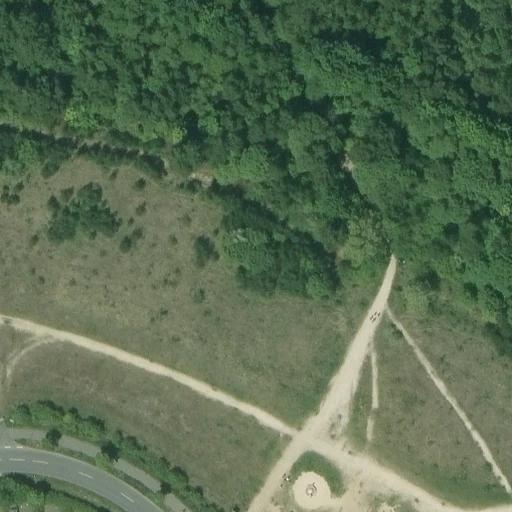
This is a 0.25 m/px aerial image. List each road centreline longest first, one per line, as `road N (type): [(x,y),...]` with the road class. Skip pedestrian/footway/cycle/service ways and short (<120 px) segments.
road 1 (unknown): [(0,320),(117,349),(453,511)]
road 2 (unclassified): [(0,465),(54,469),(139,511)]
